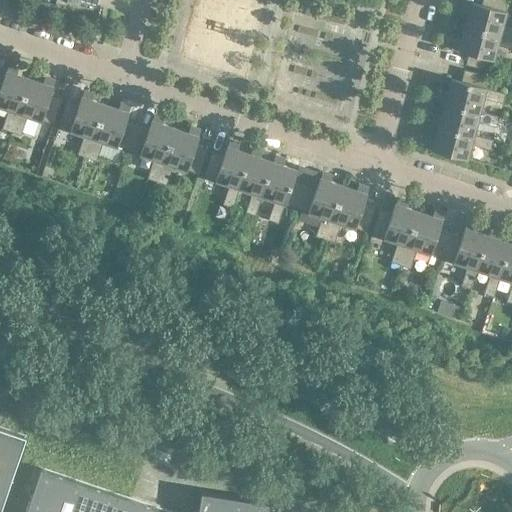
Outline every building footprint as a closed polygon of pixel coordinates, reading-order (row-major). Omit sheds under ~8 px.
[(507,0),(481,0),(480,5),(470,2),(470,3),(465,1),(462,11),(467,13),(464,26),(511,38),(511,28),(501,26),(505,11),(507,0)] [(511,38),(464,26),(460,40),(455,38),(452,48),(457,50),(467,53),(465,64),(489,71),(492,59),(492,60),(496,45),(511,49),(511,38)] [(2,81),(0,80),(0,106),(7,109),(1,129),(10,132),(29,79),(15,74),(17,69),(7,65),(2,81)] [(487,76),(463,69),(460,80),(450,78),(446,93),(441,91),(438,101),(443,103),(443,102),(478,112),(478,111),(482,98),(502,103),(504,93),(485,88),(485,87),(484,87),(487,76)] [(42,83),(29,79),(10,132),(20,135),(27,116),(52,125),(60,101),(49,97),(54,81),(44,78),(42,83)] [(76,155),(86,158),(104,104),(90,100),(92,94),(82,91),(77,107),(66,103),(57,127),(83,135),(76,155)] [(443,102),(443,103),(440,116),(434,114),(432,124),(437,126),(472,135),(472,134),(476,121),(495,127),(498,116),(478,111),(478,112),(443,102)] [(118,109),(104,104),(86,158),(96,161),(102,142),(127,151),(136,127),(124,123),(130,107),(120,104),(118,109)] [(147,131),(136,127),(127,151),(153,159),(146,178),(156,182),(174,128),(160,124),(162,118),(152,115),(147,131)] [(437,126),(434,139),(428,138),(426,148),(431,149),(431,150),(466,159),(470,144),(489,150),(492,140),(472,134),(472,135),(437,126)] [(188,133),(174,128),(156,182),(166,185),(172,166),(197,174),(205,151),(194,147),(199,131),(190,128),(188,133)] [(231,208),(238,188),(249,154),(236,149),(238,144),(228,141),(222,156),(211,152),(203,176),(228,185),(221,204),(231,208)] [(251,149),(249,154),(238,188),(251,193),(244,212),(254,215),(261,196),(272,162),(259,158),(261,152),(251,149)] [(274,157),(272,162),(261,196),(274,201),(268,220),(278,223),(284,204),(296,207),(304,184),(292,180),(296,170),(282,165),(284,160),(274,157)] [(315,187),(304,184),(296,207),(307,211),(307,212),(321,217),(314,236),(324,239),(342,186),(329,181),(331,176),(321,172),(319,178),(319,177),(315,187)] [(355,190),(342,186),(324,239),(333,242),(340,223),(354,228),(354,227),(366,231),(374,207),(362,204),(366,194),(365,193),(367,188),(357,185),(355,190)] [(390,262),(399,265),(418,211),(404,207),(406,202),(396,198),(395,203),(394,203),(391,213),(379,209),(371,233),(383,237),(382,238),(397,242),(390,262)] [(431,216),(418,211),(399,265),(409,268),(416,249),(430,254),(430,253),(441,257),(449,233),(438,229),(441,219),(442,214),(433,211),(431,216)] [(461,237),(449,233),(441,257),(452,261),(466,266),(460,286),(470,289),(476,270),(476,269),(488,235),(487,235),(474,231),(476,225),(466,222),(465,227),(464,227),(461,237)] [(489,230),(487,235),(488,235),(476,269),(476,270),(489,274),(483,293),(492,297),(499,277),(510,243),(497,238),(499,233),(489,230)] [(511,237),(511,238),(510,243),(499,277),(511,282),(505,301),(511,303),(511,237)] [(452,303),(448,315),(459,319),(463,306),(452,303)] [(0,508),(25,435),(0,426),(0,410),(8,387),(0,384),(0,508)] [(271,511),(273,504),(200,492),(197,511),(169,511),(40,468),(24,511),(271,511)]
